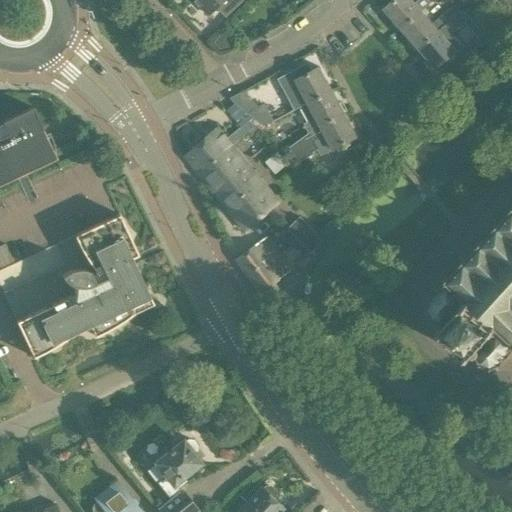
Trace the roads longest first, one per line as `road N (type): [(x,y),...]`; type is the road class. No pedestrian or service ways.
road 1 (residential): [(0,433),(221,329)]
road 2 (unclassified): [(372,511),(302,430),(236,322)]
road 3 (unclassified): [(236,322),(133,130)]
road 4 (residential): [(344,0),(313,31),(222,84)]
